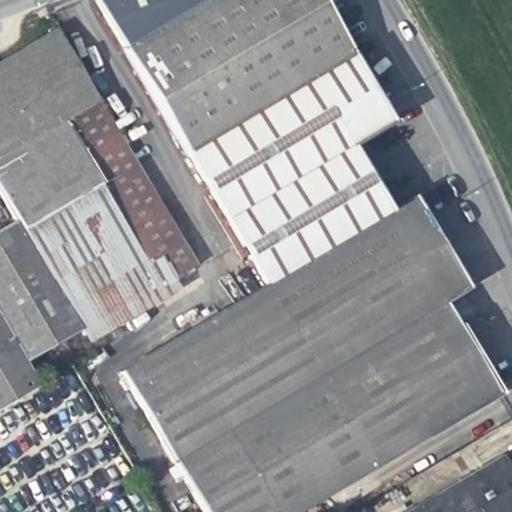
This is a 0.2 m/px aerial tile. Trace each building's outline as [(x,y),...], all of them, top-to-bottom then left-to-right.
[(121,51),(183,155),(346,59),(310,0),(93,0),(92,1),(122,51),(121,51)] [(0,199),(13,222),(76,330),(191,266),(55,32),(0,64),(0,199)] [(346,59),(183,155),(248,263),(262,287),(387,214),(346,146),(385,123),(346,59)] [(197,511),(264,511),(219,437),(437,306),(464,290),(411,200),(387,214),(262,287),(237,302),(115,374),(197,511)] [(76,330),(13,222),(0,229),(0,406),(34,388),(20,362),(76,330)] [(201,281),(191,266),(77,332),(86,348),(201,281)] [(449,327),(437,306),(219,437),(264,511),(296,511),(489,398),(449,327)] [(511,511),(511,494),(493,461),(406,511),(511,511)]
